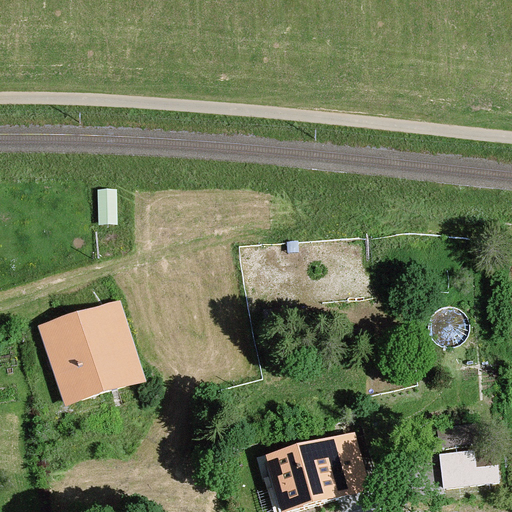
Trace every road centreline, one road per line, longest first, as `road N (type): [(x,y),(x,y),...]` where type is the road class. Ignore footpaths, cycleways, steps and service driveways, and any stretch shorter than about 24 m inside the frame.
road 1 (unclassified): [(0,98),(511,136)]
road 2 (track): [(0,305),(143,256),(272,226)]
